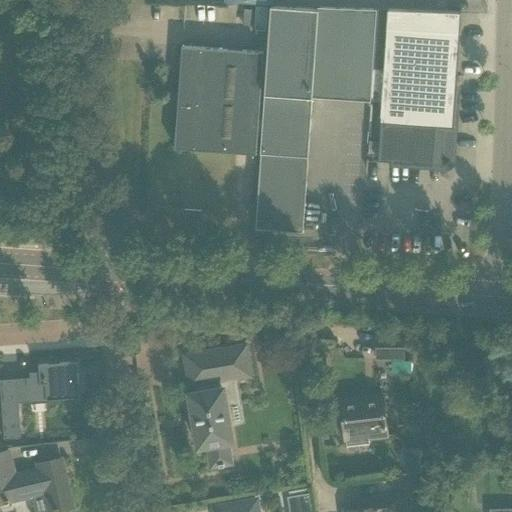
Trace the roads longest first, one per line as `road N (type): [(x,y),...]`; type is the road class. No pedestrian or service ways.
road 1 (tertiary): [(108,271),(501,297)]
road 2 (unclassified): [(501,297),(500,0)]
road 3 (residential): [(108,271),(84,0)]
road 4 (residential): [(137,511),(113,314)]
